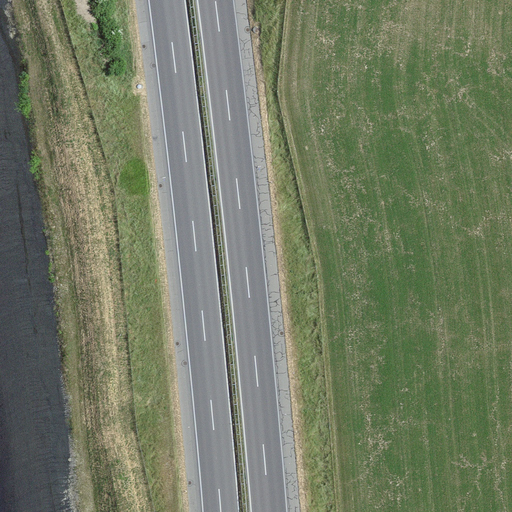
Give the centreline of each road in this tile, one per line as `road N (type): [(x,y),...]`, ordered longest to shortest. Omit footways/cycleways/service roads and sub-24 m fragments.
road 1 (motorway): [(166,0),(220,511)]
road 2 (motorway): [(268,511),(215,0)]
